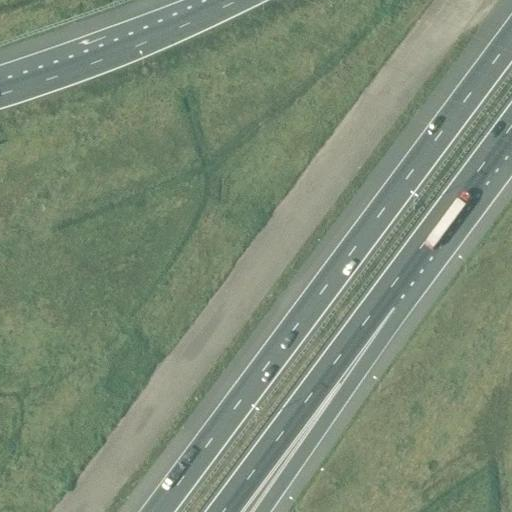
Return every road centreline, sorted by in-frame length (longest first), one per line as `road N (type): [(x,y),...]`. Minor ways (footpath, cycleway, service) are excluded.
road 1 (track): [(506,0),(446,20),(68,511)]
road 2 (motorway): [(511,36),(156,511)]
road 3 (motorway): [(222,511),(404,267)]
road 4 (motorway): [(262,511),(404,267)]
road 5 (motorway): [(237,0),(72,72),(0,94)]
road 6 (motorway): [(404,267),(511,123)]
